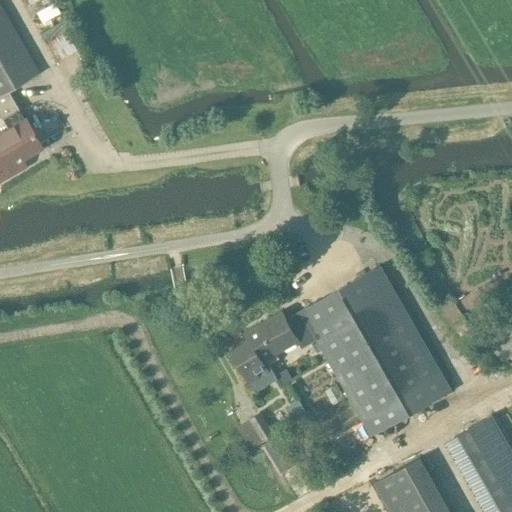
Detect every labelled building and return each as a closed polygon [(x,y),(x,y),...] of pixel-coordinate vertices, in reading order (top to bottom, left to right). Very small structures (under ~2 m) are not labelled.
[(0,5),(0,94),(7,90),(38,72),(0,5)] [(44,42),(56,63),(77,51),(65,30),(44,42)] [(0,116),(6,128),(0,131),(0,182),(26,168),(22,160),(42,149),(24,117),(23,118),(7,90),(0,94),(0,116)] [(380,265),(286,318),(299,341),(303,348),(317,340),(320,347),(315,350),(318,355),(323,352),(329,362),(324,365),(330,375),(334,372),(371,436),(451,391),(380,265)] [(286,318),(282,311),(245,331),(249,338),(231,349),(255,391),(277,379),(266,360),(299,341),(286,318)] [(261,413),(250,419),(263,442),(273,437),(261,413)] [(444,441),(484,511),(511,511),(511,448),(492,414),(444,441)] [(264,445),(263,445),(280,474),(295,466),(278,437),(264,445)] [(448,511),(419,460),(376,484),(391,511),(448,511)]
